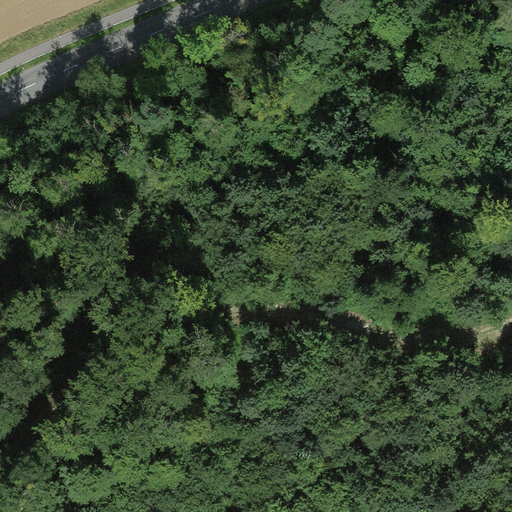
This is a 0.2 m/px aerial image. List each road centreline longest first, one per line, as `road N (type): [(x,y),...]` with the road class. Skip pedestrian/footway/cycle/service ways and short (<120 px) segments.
road 1 (track): [(0,468),(111,356),(194,312),(267,308),(438,342),(511,326)]
road 2 (tertiary): [(0,99),(92,45),(204,0)]
